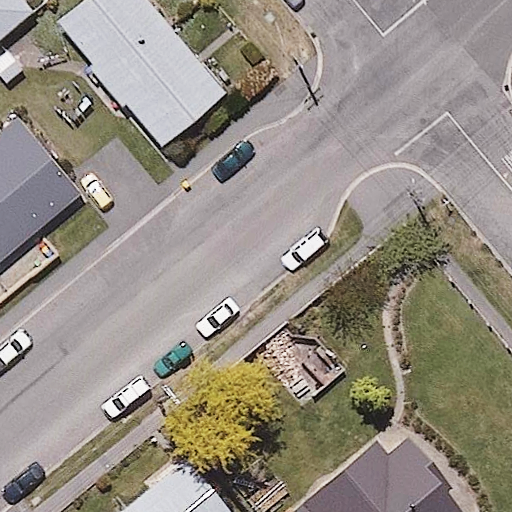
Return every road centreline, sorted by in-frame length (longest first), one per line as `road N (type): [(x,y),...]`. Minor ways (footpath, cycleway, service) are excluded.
road 1 (residential): [(0,422),(418,75)]
road 2 (residential): [(418,75),(511,189)]
